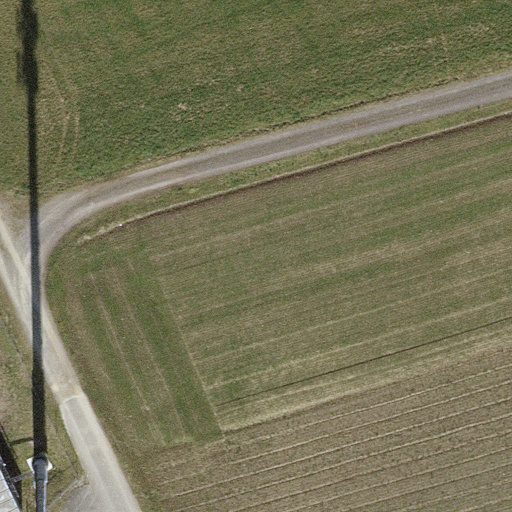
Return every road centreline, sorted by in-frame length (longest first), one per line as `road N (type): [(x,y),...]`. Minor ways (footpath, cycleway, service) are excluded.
road 1 (track): [(0,226),(511,85)]
road 2 (track): [(119,511),(0,248)]
